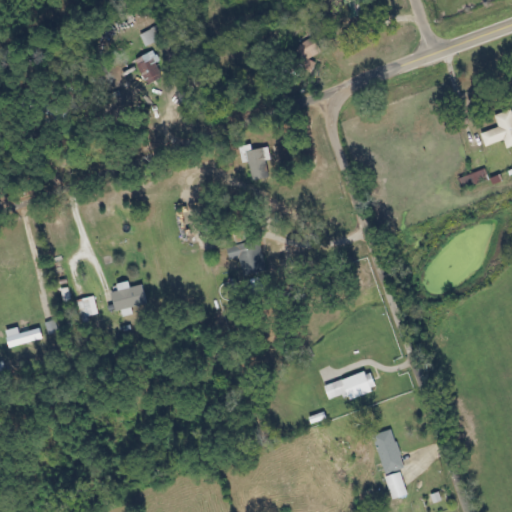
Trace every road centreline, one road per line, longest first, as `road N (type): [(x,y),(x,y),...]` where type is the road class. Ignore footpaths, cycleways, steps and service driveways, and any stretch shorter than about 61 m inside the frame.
road 1 (residential): [(0,205),(433,52)]
road 2 (residential): [(465,511),(317,93)]
